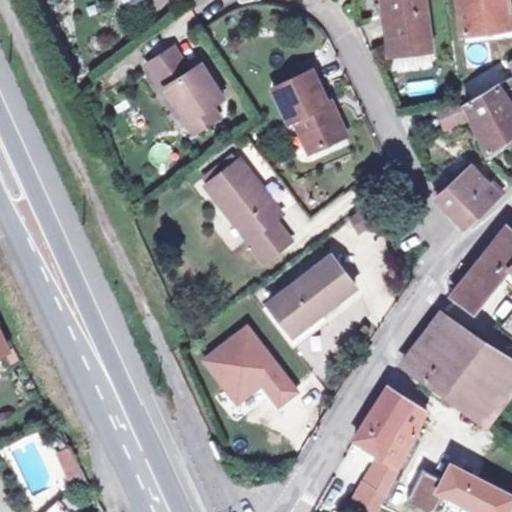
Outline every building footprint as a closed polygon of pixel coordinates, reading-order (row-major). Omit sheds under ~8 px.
[(385,0),(387,8),(394,8),(397,35),(431,31),(427,0),(385,0)] [(457,0),(462,30),(511,26),(507,0),(457,0)] [(394,8),(387,8),(391,49),(433,45),(431,31),(397,35),(394,8)] [(142,69),(150,81),(183,60),(174,47),(142,69)] [(488,88),(511,73),(511,63),(506,55),(478,73),(488,88)] [(150,81),(184,131),(198,122),(206,134),(223,123),(216,113),(227,105),(201,65),(191,72),(183,60),(150,81)] [(511,73),(488,88),(467,101),(480,150),(511,128),(511,108),(511,107),(511,106),(511,73)] [(332,105),(325,107),(312,76),(275,92),(289,126),(295,123),(309,156),(347,139),(332,105)] [(438,104),(443,123),(467,116),(464,104),(460,105),(458,98),(438,104)] [(198,122),(184,131),(193,143),(206,134),(198,122)] [(495,169),(483,182),(463,164),(442,187),(437,183),(433,188),(436,196),(466,225),(485,204),(498,189),(505,182),(495,169)] [(273,226),(279,221),(236,165),(202,190),(261,267),(289,246),(273,226)] [(374,225),(368,208),(347,224),(354,240),(374,225)] [(476,308),(495,283),(501,278),(509,269),(511,265),(511,231),(508,228),(451,290),(455,295),(476,308)] [(354,291),(332,259),(266,309),(290,341),(354,291)] [(511,265),(509,269),(501,278),(511,288),(511,265)] [(511,307),(498,323),(511,332),(511,307)] [(492,376),(470,405),(490,420),(500,407),(511,391),(511,360),(443,312),(408,360),(428,375),(450,344),(492,376)] [(244,331),(202,364),(235,407),(260,388),(276,409),(295,395),(244,331)] [(428,375),(470,405),(492,376),(450,344),(428,375)] [(363,482),(367,484),(385,495),(399,465),(419,427),(426,412),(390,384),(354,439),(383,458),(363,482)] [(476,425),(468,437),(488,451),(496,439),(476,425)] [(63,443),(51,449),(68,482),(79,476),(63,443)] [(511,496),(453,464),(437,493),(472,511),(508,511),(511,506),(511,496)] [(376,511),(385,495),(367,484),(356,504),(368,511),(376,511)] [(72,511),(52,496),(39,511),(72,511)]
